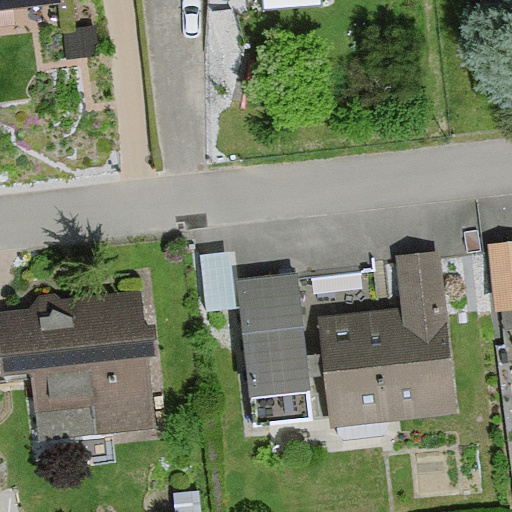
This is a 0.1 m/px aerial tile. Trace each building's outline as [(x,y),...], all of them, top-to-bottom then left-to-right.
[(0,0),(0,16),(45,13),(43,0),(0,0)] [(511,317),(511,249),(475,251),(479,320),(511,317)] [(429,259),(383,263),(387,313),(308,319),(317,427),(442,418),(429,259)] [(289,401),(281,284),(226,288),(234,405),(289,401)] [(140,434),(124,303),(0,317),(0,380),(18,379),(26,448),(140,434)]
